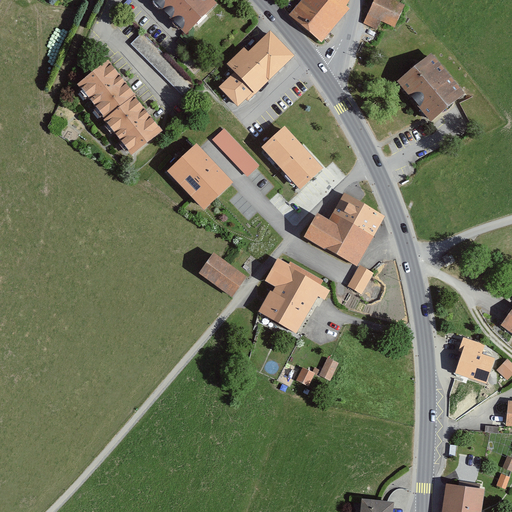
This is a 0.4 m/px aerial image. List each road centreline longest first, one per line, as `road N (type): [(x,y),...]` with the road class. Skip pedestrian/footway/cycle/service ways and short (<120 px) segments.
road 1 (track): [(373,159),(321,202),(47,511)]
road 2 (secondary): [(427,431),(419,296),(398,220),(322,70)]
road 3 (residential): [(112,0),(104,28),(168,103)]
